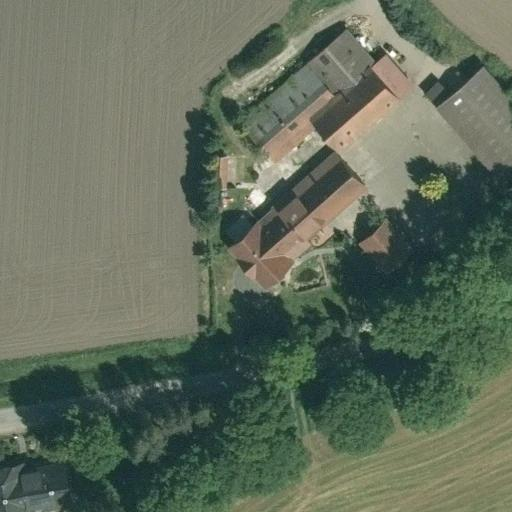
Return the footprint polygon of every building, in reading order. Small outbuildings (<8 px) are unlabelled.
[(318,124),(336,145),(411,81),(386,51),(373,63),(346,32),(244,118),(278,158),(318,124)] [(511,95),(487,67),(441,107),(505,180),(511,173),(511,95)] [(364,182),(335,151),(229,250),(266,290),(316,243),(308,234),(364,182)] [(248,209),(225,225),(232,235),(255,219),(248,209)] [(362,241),(389,270),(412,249),(385,220),(362,241)] [(22,463),(0,465),(0,511),(26,508),(25,498),(71,493),(67,465),(23,470),(22,463)]
